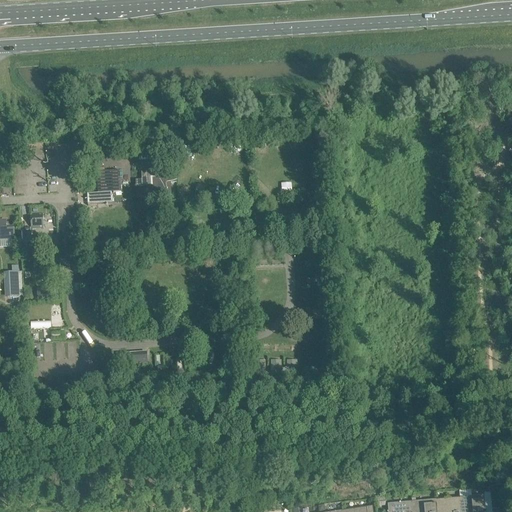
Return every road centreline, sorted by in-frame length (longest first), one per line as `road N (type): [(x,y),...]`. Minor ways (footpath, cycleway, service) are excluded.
road 1 (secondary): [(0,45),(511,12)]
road 2 (secondary): [(200,0),(0,11)]
